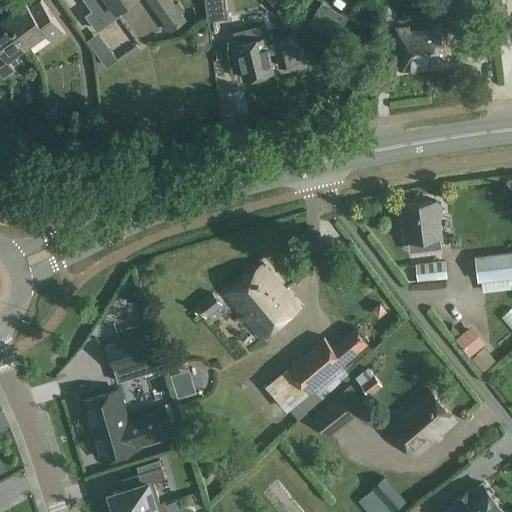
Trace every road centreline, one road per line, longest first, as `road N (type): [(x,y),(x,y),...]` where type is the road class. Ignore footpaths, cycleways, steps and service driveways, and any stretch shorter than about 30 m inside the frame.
road 1 (residential): [(511,422),(320,193),(312,164)]
road 2 (secondary): [(17,264),(111,225),(312,164)]
road 3 (secondary): [(312,164),(511,137)]
road 4 (residential): [(58,511),(0,348)]
